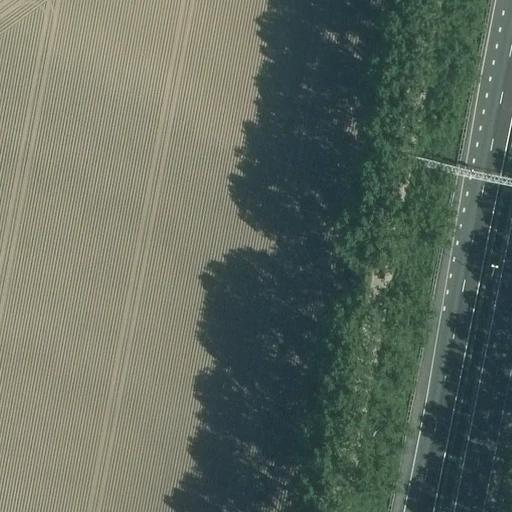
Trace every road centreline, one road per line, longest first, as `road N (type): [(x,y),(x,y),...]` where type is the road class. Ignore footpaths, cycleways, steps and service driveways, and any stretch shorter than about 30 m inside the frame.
road 1 (unclassified): [(337,511),(431,0)]
road 2 (motorway): [(511,37),(417,511)]
road 3 (motorway): [(465,511),(511,279)]
